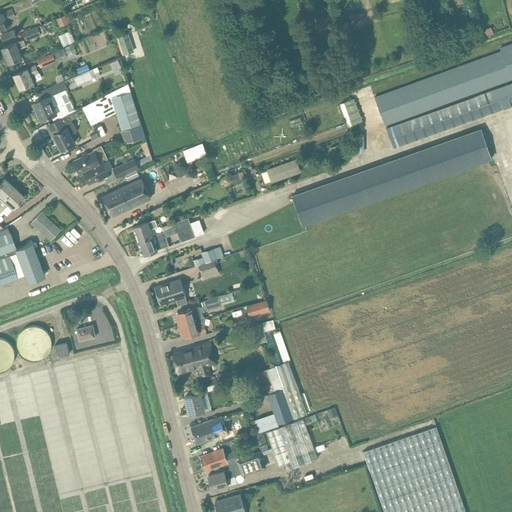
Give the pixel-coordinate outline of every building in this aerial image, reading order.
[(33,5),(32,3),(31,0),(23,0),(14,4),(17,11),(33,5)] [(0,30),(5,28),(8,27),(6,20),(16,16),(13,9),(0,14),(0,30)] [(493,25),(504,22),(502,13),(491,16),(493,25)] [(67,14),(54,19),(58,27),(70,22),(67,14)] [(38,26),(25,32),(28,39),(41,33),(38,26)] [(3,41),(15,36),(12,30),(0,35),(3,41)] [(128,33),(116,37),(122,54),(133,50),(128,33)] [(8,63),(17,59),(22,57),(18,49),(27,45),(24,38),(11,44),(2,48),(8,63)] [(511,43),(500,48),(501,51),(511,79),(511,78),(511,43)] [(42,66),(56,60),(67,56),(64,49),(39,59),(42,66)] [(385,126),(511,79),(501,51),(374,97),(385,126)] [(117,59),(110,63),(115,75),(123,72),(117,59)] [(20,89),(29,84),(34,82),(32,75),(40,72),(37,65),(23,71),(14,75),(20,89)] [(58,75),(56,80),(57,83),(64,79),(62,73),(58,75)] [(41,99),(33,103),(41,120),(50,116),(52,116),(54,121),(67,114),(57,92),(65,89),(66,89),(68,88),(64,79),(57,83),(56,83),(38,91),(38,93),(41,99)] [(106,95),(95,101),(99,110),(113,103),(115,112),(125,143),(144,137),(129,87),(128,83),(106,94),(106,95)] [(393,148),(511,105),(511,84),(511,83),(386,128),(393,148)] [(362,122),(354,98),(340,104),(348,127),(362,122)] [(59,131),(54,134),(57,142),(61,150),(70,145),(74,144),(70,135),(76,132),(77,130),(74,125),(72,120),(72,119),(70,115),(69,113),(67,114),(54,121),(55,123),(58,129),(59,131)] [(491,158),(481,129),(291,196),(302,225),(491,158)] [(364,134),(354,134),(354,152),(364,152),(364,134)] [(202,144),(183,151),(187,162),(207,155),(202,144)] [(342,153),(339,144),(329,148),(333,157),(342,153)] [(101,162),(104,160),(107,159),(101,145),(94,148),(95,150),(74,160),(80,174),(84,172),(101,164),(101,162)] [(134,157),(113,168),(118,178),(139,168),(134,157)] [(101,164),(84,172),(90,184),(99,179),(104,177),(111,174),(109,169),(104,160),(101,162),(101,164)] [(267,170),(271,183),(300,172),(296,160),(267,170)] [(136,170),(125,175),(128,181),(139,176),(136,170)] [(239,178),(237,173),(228,176),(231,185),(240,182),(239,178)] [(0,201),(13,187),(4,178),(0,182),(0,201)] [(112,216),(121,211),(150,198),(141,179),(103,196),(112,216)] [(13,187),(0,201),(0,229),(3,228),(0,225),(0,211),(7,204),(10,207),(11,206),(12,208),(17,203),(23,196),(13,187)] [(51,240),(60,230),(41,212),(32,223),(51,240)] [(158,249),(169,245),(166,236),(177,232),(180,242),(195,236),(188,217),(173,223),(173,222),(172,222),(174,228),(164,231),(152,235),(139,240),(145,254),(158,249)] [(139,240),(152,235),(150,228),(157,226),(155,219),(144,223),(134,227),(139,240)] [(16,274),(23,271),(16,250),(16,249),(7,227),(3,228),(0,229),(0,283),(17,278),(16,274)] [(16,249),(16,250),(23,271),(27,282),(44,276),(31,243),(22,247),(16,249)] [(201,253),(202,256),(193,259),(195,266),(204,262),(217,258),(213,248),(201,253)] [(202,265),(188,269),(191,277),(205,273),(202,265)] [(160,304),(170,301),(176,299),(178,305),(187,303),(180,279),(164,284),(154,287),(160,304)] [(207,298),(208,305),(235,301),(234,294),(207,298)] [(266,298),(254,302),(255,303),(246,305),(249,318),(270,312),(266,298)] [(178,312),(181,325),(204,318),(200,313),(198,306),(187,309),(178,312)] [(204,318),(181,325),(185,337),(195,334),(205,331),(203,325),(204,318)] [(261,322),(263,331),(277,327),(274,319),(261,322)] [(49,346),(50,343),(49,339),(48,336),(47,333),(44,331),(42,328),(39,327),(36,326),(32,325),(29,325),(26,326),(22,328),(20,330),(17,332),(16,335),(14,338),(14,342),(14,345),(15,349),(16,352),(18,355),(20,357),(23,359),(26,360),(30,361),(33,361),(36,360),(40,359),(42,358),(45,355),(47,353),(49,349),(49,346)] [(92,325),(80,328),(77,329),(80,340),(95,336),(92,325)] [(15,353),(13,348),(10,343),(6,340),(1,338),(0,337),(0,373),(2,373),(7,370),(11,367),(13,363),(15,358),(15,353)] [(69,353),(67,341),(55,344),(58,356),(69,353)] [(208,365),(215,363),(210,342),(202,344),(193,346),(193,348),(173,353),(178,373),(198,367),(201,377),(211,375),(208,365)] [(308,413),(289,359),(277,364),(285,387),(282,388),(282,389),(293,419),(308,413)] [(260,396),(267,394),(282,389),(282,388),(274,367),(252,374),(260,396)] [(232,380),(230,371),(217,374),(219,383),(232,380)] [(205,410),(203,404),(201,396),(206,391),(205,387),(191,391),(192,395),(185,397),(189,414),(205,410)] [(293,419),(282,389),(267,394),(278,424),(293,419)] [(335,406),(328,409),(331,418),(338,415),(335,406)] [(230,440),(228,433),(222,416),(200,423),(191,427),(197,444),(206,440),(219,436),(222,443),(230,440)] [(309,417),(304,419),(306,426),(312,424),(309,417)] [(306,426),(304,419),(266,432),(278,466),(284,464),(286,470),(318,459),(306,426)] [(379,502),(382,511),(466,511),(436,426),(363,451),(381,502),(379,502)] [(254,435),(257,445),(266,441),(263,431),(254,435)] [(239,459),(238,458),(236,450),(225,453),(223,448),(209,453),(200,456),(205,471),(228,463),(239,459)] [(260,451),(238,458),(239,459),(228,463),(230,469),(218,472),(208,475),(212,489),(222,487),(228,485),(226,478),(241,474),(242,476),(266,467),(260,451)] [(245,511),(240,494),(215,501),(217,511),(245,511)]
